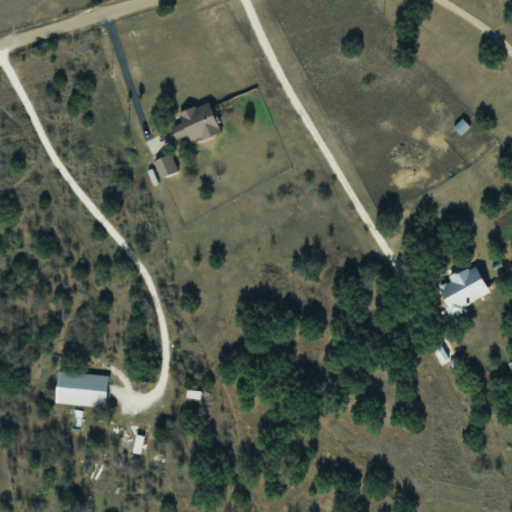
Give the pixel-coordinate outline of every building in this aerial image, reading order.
[(184,122),(172,126),(179,145),(221,129),(211,101),(180,112),(184,122)] [(454,126),(461,134),(470,126),(463,118),(454,126)] [(162,177),(178,170),(171,154),(155,160),(162,177)] [(492,294),(476,263),(449,278),(451,280),(438,287),(453,315),(492,294)] [(109,375),(60,372),(57,404),(107,407),(109,375)]
